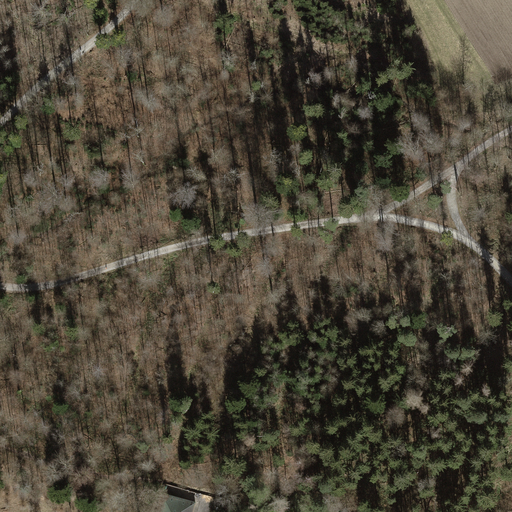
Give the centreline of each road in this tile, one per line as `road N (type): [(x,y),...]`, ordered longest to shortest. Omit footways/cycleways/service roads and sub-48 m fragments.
road 1 (track): [(0,287),(51,284),(172,249),(371,215),(511,128)]
road 2 (track): [(0,123),(133,0)]
road 3 (track): [(371,215),(465,236),(511,280)]
